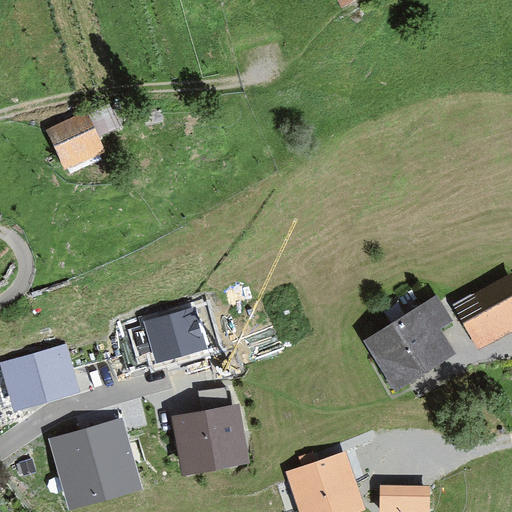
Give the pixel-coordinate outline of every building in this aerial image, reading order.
[(336,0),(343,10),(360,0),(336,0)] [(109,104),(45,132),(63,173),(106,154),(99,138),(120,129),(109,104)] [(451,299),(478,345),(511,325),(511,270),(510,266),(451,299)] [(453,315),(437,290),(365,337),(397,385),(455,347),(440,324),(453,315)] [(194,310),(147,323),(158,361),(204,348),(194,310)] [(68,343),(0,363),(13,407),(80,387),(68,343)] [(181,469),(247,457),(237,401),(172,412),(181,469)] [(119,423),(53,439),(69,496),(134,482),(119,423)] [(346,447),(284,468),(299,511),(341,511),(366,503),(346,447)] [(387,511),(429,511),(430,482),(379,482),(379,511),(387,511)]
